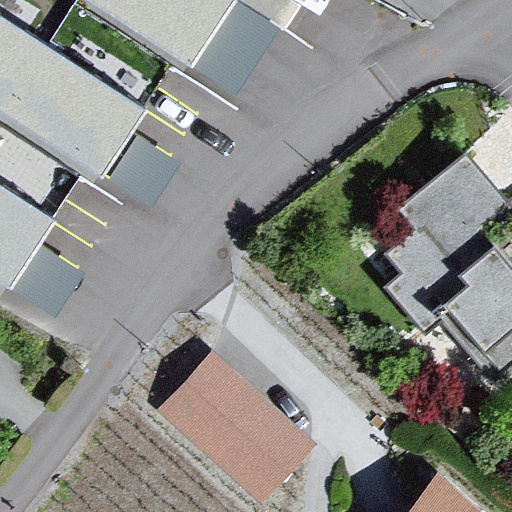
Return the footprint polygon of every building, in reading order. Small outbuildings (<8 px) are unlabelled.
[(236,0),(235,0),(84,0),(192,68),(236,0)] [(146,109),(0,15),(0,112),(102,177),(146,109)] [(510,212),(455,149),(388,210),(408,229),(381,252),(397,276),(379,290),(415,330),(429,318),(493,389),(511,372),(511,249),(491,228),(510,212)] [(55,220),(0,184),(0,281),(11,288),(55,220)] [(310,444),(212,356),(164,409),(261,497),(310,444)] [(475,511),(433,472),(397,511),(475,511)]
